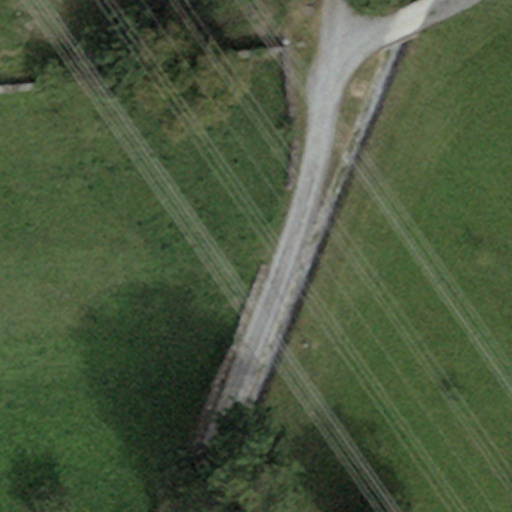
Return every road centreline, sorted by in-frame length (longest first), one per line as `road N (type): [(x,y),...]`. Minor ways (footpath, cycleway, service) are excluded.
road 1 (track): [(180,511),(337,70),(337,0)]
road 2 (track): [(337,70),(454,0)]
